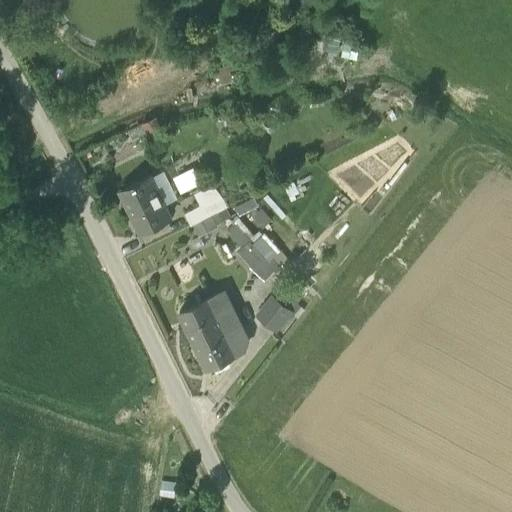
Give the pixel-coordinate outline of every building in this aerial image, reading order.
[(122,189),(142,231),(171,217),(151,176),(122,189)] [(186,210),(193,224),(230,206),(208,182),(193,189),(199,203),(186,210)] [(241,214),(252,207),(263,224),(272,218),(256,193),(236,206),(241,214)] [(241,216),(257,235),(265,228),(250,209),(241,216)] [(240,217),(228,227),(243,244),(255,234),(240,217)] [(241,252),(268,279),(292,256),(264,229),(241,252)] [(272,298),(289,312),(296,303),(279,289),(272,298)] [(226,332),(242,325),(225,290),(222,291),(229,307),(216,313),(226,332)] [(188,326),(208,367),(245,349),(248,338),(242,325),(226,332),(216,313),(229,307),(222,291),(180,311),(187,326),(188,326)] [(258,315),(276,329),(290,312),(289,312),(272,298),(258,315)]
